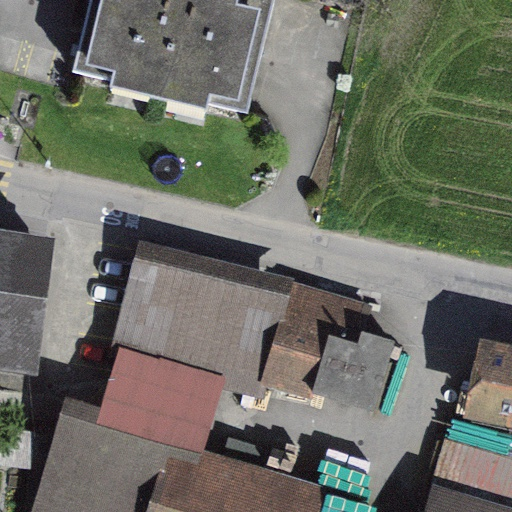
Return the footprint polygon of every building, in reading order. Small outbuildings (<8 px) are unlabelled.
[(274,0),(90,0),(73,72),(114,82),(118,68),(155,78),(150,96),(167,100),(171,81),(209,91),(205,104),(247,114),(274,0)] [(0,358),(22,361),(43,251),(0,243),(0,358)] [(277,293),(148,261),(124,359),(252,391),(277,293)] [(372,411),(393,343),(304,317),(284,385),(372,411)] [(511,358),(486,353),(473,417),(511,425),(511,358)] [(68,443),(53,493),(46,511),(151,511),(171,446),(75,417),(68,443)] [(68,443),(34,438),(28,490),(53,493),(68,443)] [(429,511),(511,511),(511,464),(446,445),(430,497),(434,498),(429,511)] [(314,511),(321,491),(171,446),(151,511),(314,511)]
